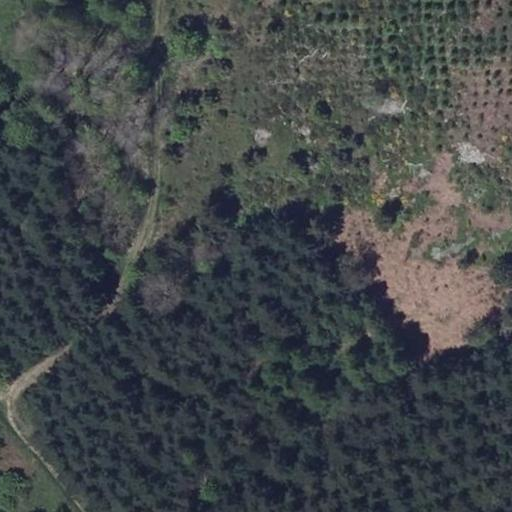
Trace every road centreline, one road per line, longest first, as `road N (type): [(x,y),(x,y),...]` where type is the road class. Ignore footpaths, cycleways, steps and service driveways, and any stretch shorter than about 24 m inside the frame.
road 1 (track): [(0,386),(121,308),(167,183),(168,0)]
road 2 (track): [(83,511),(0,390)]
